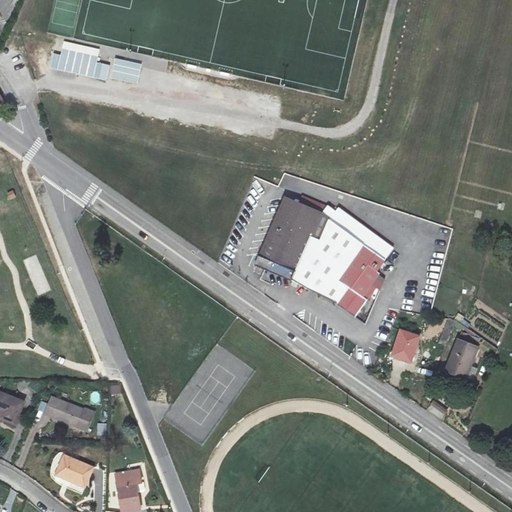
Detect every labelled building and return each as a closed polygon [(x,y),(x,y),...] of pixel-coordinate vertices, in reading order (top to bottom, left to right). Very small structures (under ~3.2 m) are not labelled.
[(57,60),(55,68),(89,75),(93,57),(64,51),(62,62),(57,60)] [(137,85),(142,65),(114,58),(109,78),(137,85)] [(279,185),(294,191),(299,179),(284,173),(279,185)] [(331,220),(285,200),(256,265),(268,271),(291,282),(295,274),(310,238),(321,243),(331,220)] [(328,297),(338,283),(348,290),(335,308),(353,321),(367,302),(362,298),(378,275),(376,273),(385,260),(365,245),(347,271),(336,263),(329,273),(316,264),(304,279),(328,297)] [(334,314),(311,297),(300,312),(323,328),(334,314)] [(455,321),(446,319),(436,346),(444,349),(456,321),(455,321)] [(481,339),(463,326),(446,371),(465,379),(481,339)] [(410,363),(419,338),(400,332),(392,357),(410,363)] [(24,403),(0,392),(0,411),(2,412),(0,416),(0,419),(15,426),(24,403)] [(94,413),(52,397),(45,414),(87,431),(94,413)] [(450,409),(437,400),(433,406),(446,415),(450,409)] [(105,436),(106,424),(98,423),(97,435),(105,436)] [(94,468),(65,455),(57,474),(72,481),(72,483),(85,489),(94,468)] [(115,473),(117,480),(140,476),(139,469),(115,473)] [(117,480),(118,486),(122,511),(141,509),(136,483),(141,481),(140,476),(117,480)]
